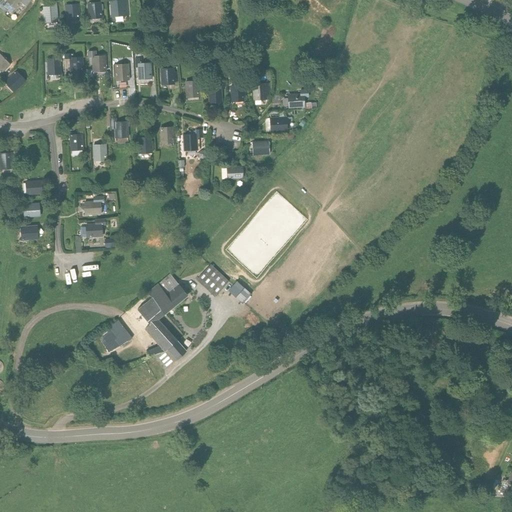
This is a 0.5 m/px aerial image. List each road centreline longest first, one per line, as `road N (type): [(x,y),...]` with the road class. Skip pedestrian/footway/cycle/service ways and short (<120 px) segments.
road 1 (tertiary): [(0,435),(54,446),(171,432),(395,321),(455,318),(511,331)]
road 2 (residential): [(51,127),(127,107),(171,114),(231,139)]
road 3 (residential): [(51,127),(61,269),(81,274)]
